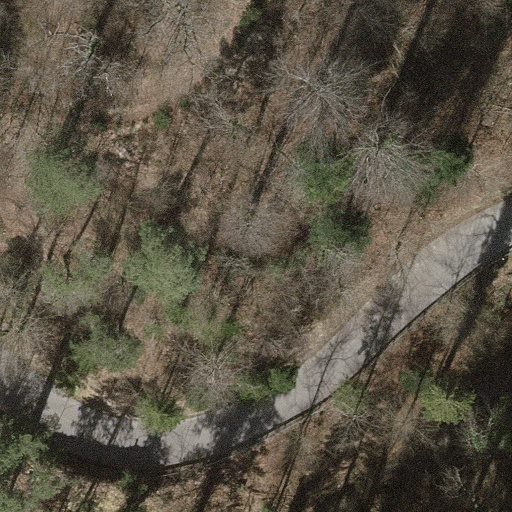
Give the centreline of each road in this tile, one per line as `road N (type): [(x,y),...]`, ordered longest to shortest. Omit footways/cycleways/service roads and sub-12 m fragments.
road 1 (tertiary): [(0,381),(12,395),(146,455),(270,399),(511,245)]
road 2 (track): [(0,46),(59,114),(127,140),(203,129),(240,77),(262,0)]
